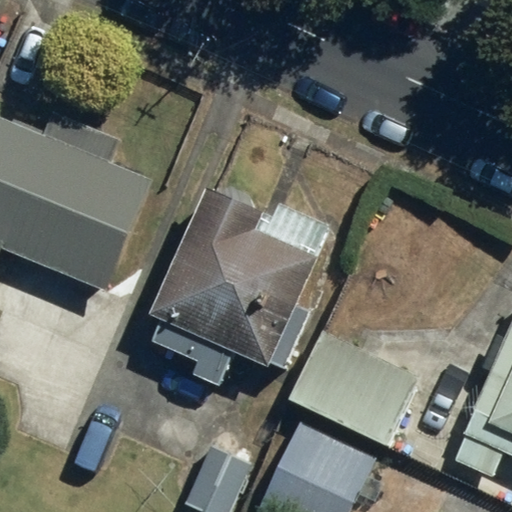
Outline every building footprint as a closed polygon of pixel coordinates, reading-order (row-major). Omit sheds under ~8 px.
[(0,118),(0,270),(7,254),(110,298),(158,183),(123,169),(131,151),(59,121),(51,140),(0,118)] [(298,310),(327,242),(211,191),(154,321),(164,325),(153,349),(199,369),(195,379),(226,392),(240,360),(288,381),(316,318),(298,310)] [(511,337),(457,464),(496,482),(505,461),(511,464),(511,337)] [(307,417),(263,511),(364,511),(424,383),(324,338),(291,410),(307,417)] [(214,447),(185,509),(191,511),(236,511),(257,467),(214,447)]
